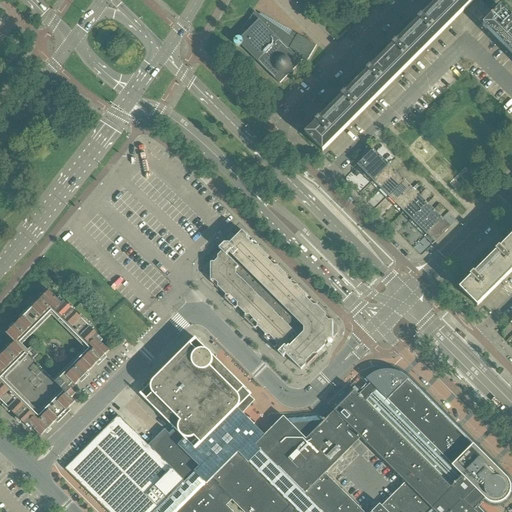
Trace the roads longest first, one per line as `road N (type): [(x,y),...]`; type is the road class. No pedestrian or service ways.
road 1 (unclassified): [(28,471),(195,306),(285,397),(303,397),(331,374)]
road 2 (tertiary): [(404,301),(163,53)]
road 3 (tertiary): [(131,97),(196,137),(378,328)]
road 4 (residential): [(322,182),(466,42),(511,85)]
road 5 (primary): [(0,265),(131,97)]
road 6 (residential): [(378,328),(511,461)]
road 7 (residential): [(322,182),(275,133),(345,60)]
road 8 (residential): [(423,281),(322,182)]
road 9 (tertiary): [(423,281),(511,193)]
